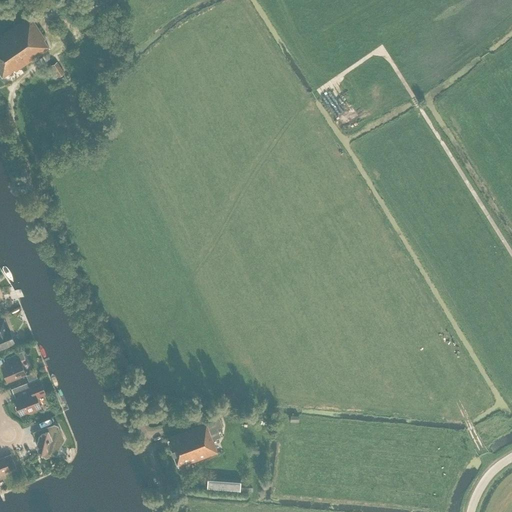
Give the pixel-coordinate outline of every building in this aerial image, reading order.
[(106,9),(103,0),(91,0),(91,1),(76,5),(79,13),(94,8),(95,13),(106,9)] [(49,49),(43,40),(45,39),(30,17),(0,36),(0,75),(2,78),(13,70),(14,72),(49,49)] [(58,77),(64,73),(57,62),(51,66),(58,77)] [(7,329),(3,320),(0,321),(0,348),(14,343),(8,329),(7,329)] [(7,381),(25,374),(20,361),(25,359),(22,351),(5,358),(8,364),(1,367),(7,381)] [(29,413),(34,411),(34,409),(40,407),(37,399),(38,396),(45,393),(40,381),(29,386),(31,393),(14,399),(16,404),(15,405),(15,408),(17,410),(18,410),(20,415),(27,412),(29,413)] [(222,427),(219,419),(214,421),(214,420),(167,438),(177,467),(217,452),(211,437),(219,434),(217,429),(222,427)] [(57,432),(56,425),(53,424),(33,432),(37,442),(36,445),(38,447),(37,449),(45,457),(56,454),(57,451),(61,446),(63,439),(60,432),(57,432)] [(0,472),(9,469),(4,457),(0,458),(0,472)] [(252,491),(252,488),(240,487),(240,481),(207,479),(207,489),(240,491),(240,490),(252,491)]
